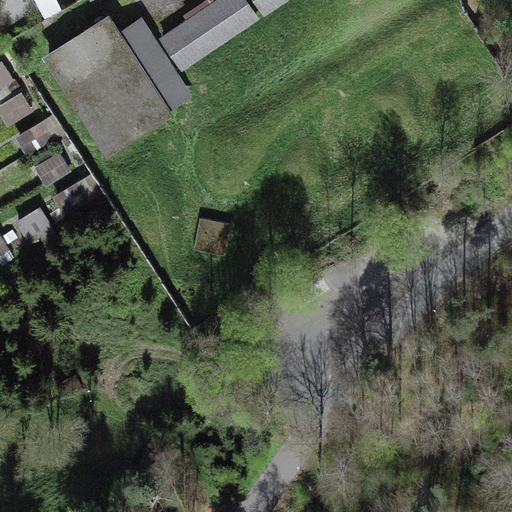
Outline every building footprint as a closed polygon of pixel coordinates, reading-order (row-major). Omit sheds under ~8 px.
[(182,67),(256,17),(244,0),(218,0),(162,38),(182,67)] [(257,0),(265,11),(281,0),(257,0)] [(186,93),(140,20),(116,35),(106,20),(49,55),(107,148),(165,112),(162,107),(186,93)] [(3,56),(0,58),(0,84),(16,75),(3,56)] [(17,77),(0,86),(0,98),(23,86),(17,77)] [(0,102),(0,109),(8,122),(34,106),(23,88),(0,102)] [(0,255),(53,228),(53,193),(71,184),(58,184),(58,168),(48,173),(43,162),(42,140),(63,140),(51,116),(32,126),(16,126),(28,150),(28,162),(18,162),(0,171),(0,255)] [(230,223),(200,217),(194,248),(224,254),(230,223)]
